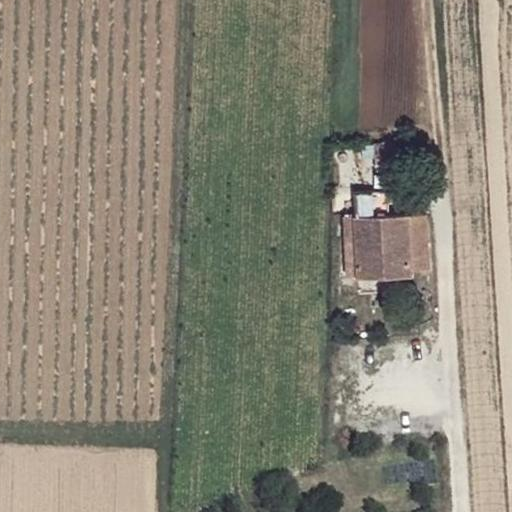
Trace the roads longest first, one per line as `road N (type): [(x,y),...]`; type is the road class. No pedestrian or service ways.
road 1 (track): [(434,180),(460,511)]
road 2 (track): [(434,180),(421,0)]
